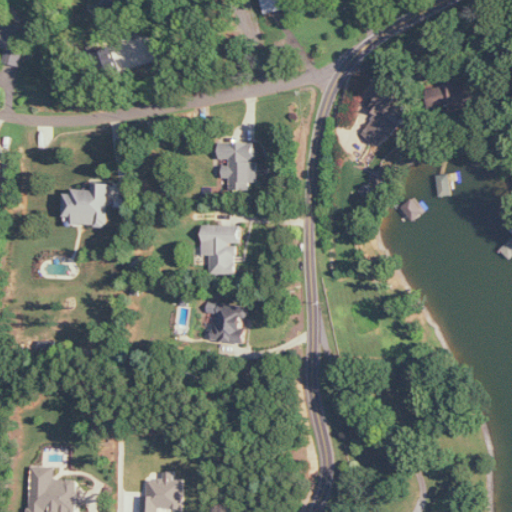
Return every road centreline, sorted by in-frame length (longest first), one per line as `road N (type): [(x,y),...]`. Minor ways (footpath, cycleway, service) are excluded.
road 1 (residential): [(444,0),(349,65),(124,112),(58,119),(0,113)]
road 2 (residential): [(318,511),(332,478),(307,352),(310,212),(318,145),(349,65)]
